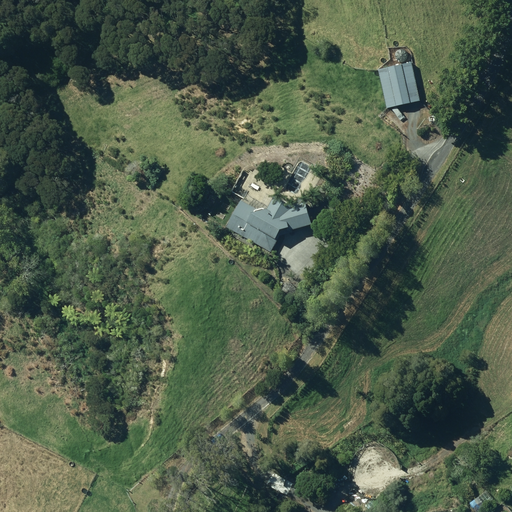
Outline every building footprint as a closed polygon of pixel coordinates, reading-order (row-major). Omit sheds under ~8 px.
[(419,103),(411,65),(377,71),(384,110),(419,103)] [(355,81),(367,89),(372,81),(355,71),(351,77),(356,80),(355,81)] [(224,228),(269,252),(279,236),(291,232),(291,231),(308,226),(304,210),(317,207),(315,200),(288,207),(271,198),(264,212),(260,209),(255,210),(239,201),(224,228)] [(438,490),(442,496),(453,490),(450,484),(438,490)] [(396,504),(399,511),(404,508),(401,502),(396,504)]
